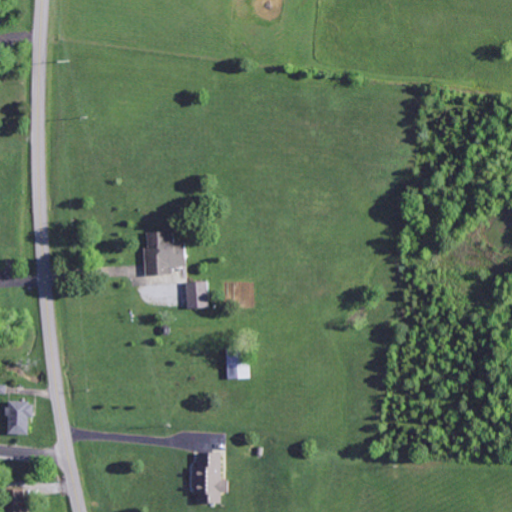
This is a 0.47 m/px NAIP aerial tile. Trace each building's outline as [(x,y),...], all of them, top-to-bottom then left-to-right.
[(150,276),(174,275),(174,268),(189,267),(188,243),(176,243),(176,232),(148,233),(150,276)] [(211,283),(189,283),(190,309),(211,309),(211,283)] [(10,435),(31,436),(32,418),(36,418),(37,403),(11,402),(10,435)] [(224,505),(224,495),(231,495),(231,481),(224,481),(224,454),(201,454),(201,467),(198,467),(198,504),(224,505)] [(27,511),(28,491),(8,491),(7,511),(27,511)]
